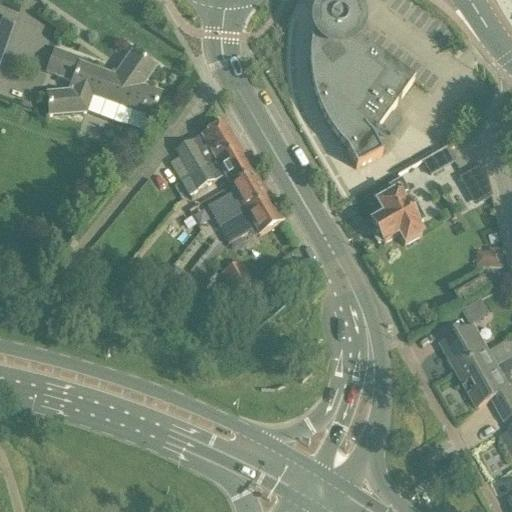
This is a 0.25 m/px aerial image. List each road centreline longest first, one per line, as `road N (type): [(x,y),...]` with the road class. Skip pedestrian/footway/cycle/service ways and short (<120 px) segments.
road 1 (tertiary): [(362,324),(343,269),(223,64),(224,0)]
road 2 (primary): [(261,440),(128,384),(0,347)]
road 3 (primary): [(0,386),(207,453)]
road 4 (tertiary): [(369,451),(382,387),(362,324)]
